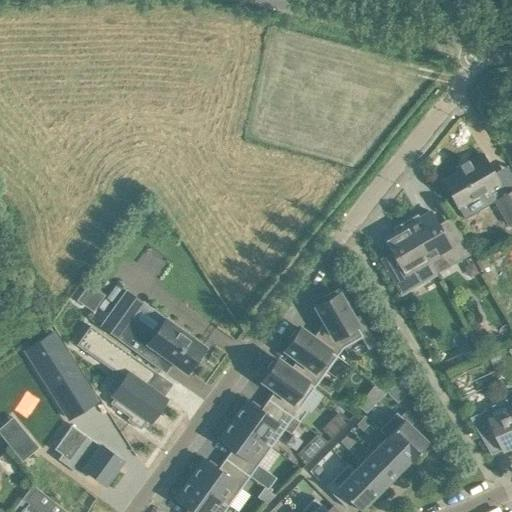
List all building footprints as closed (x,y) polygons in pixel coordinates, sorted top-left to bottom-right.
[(442,179),(459,209),(501,184),(482,153),(457,168),(458,170),(442,179)] [(511,189),(494,200),(508,224),(511,222),(511,189)] [(405,221),(428,260),(439,253),(451,265),(471,253),(456,227),(444,234),(431,211),(420,218),(417,213),(405,221)] [(416,266),(428,260),(405,221),(392,228),(395,232),(384,238),(397,261),(385,268),(400,294),(421,282),(416,266)] [(325,321),(313,337),(333,352),(332,353),(337,356),(343,347),(363,336),(369,332),(359,314),(352,318),(344,304),(347,302),(339,287),(322,297),(324,300),(316,305),(325,321)] [(126,290),(100,326),(165,373),(166,372),(160,367),(167,357),(187,371),(191,364),(195,366),(202,355),(199,353),(204,346),(165,318),(152,336),(129,320),(142,302),(126,290)] [(158,373),(90,325),(76,344),(123,377),(111,394),(114,396),(110,402),(129,416),(127,419),(140,429),(147,419),(151,422),(167,399),(148,386),(158,373)] [(289,337),(291,338),(285,348),(298,358),(290,368),(310,383),(309,384),(314,387),(337,356),(332,353),(333,352),(313,337),(299,328),(297,331),(294,329),(289,337)] [(52,331),(24,348),(69,418),(97,400),(52,331)] [(470,348),(444,359),(445,360),(448,367),(478,354),(475,347),(471,349),(470,348)] [(274,362),(272,360),(267,367),(269,369),(262,379),(275,389),(268,398),(293,416),(293,417),(299,421),(307,410),(301,405),(314,387),(309,384),(310,383),(290,368),(277,359),(274,362)] [(375,404),(387,392),(375,384),(365,397),(375,404)] [(247,399),(233,418),(271,446),(284,428),(290,433),(299,421),(293,417),(293,416),(268,398),(261,409),(247,399)] [(486,410),(471,417),(486,442),(486,443),(487,442),(486,442),(484,438),(497,433),(505,450),(511,447),(511,409),(508,400),(507,398),(486,408),(486,410)] [(427,442),(410,425),(416,420),(406,410),(400,416),(396,411),(379,429),(387,437),(388,436),(410,458),(409,459),(410,460),(427,442)] [(363,430),(372,421),(365,415),(356,424),(363,430)] [(271,446),(233,418),(219,438),(232,448),(225,458),(250,475),(271,446)] [(337,432),(328,423),(322,429),(331,438),(337,432)] [(101,445),(86,435),(71,424),(54,448),(69,459),(67,462),(81,473),(85,469),(105,483),(122,460),(101,445)] [(347,449),(356,441),(348,433),(340,440),(347,449)] [(317,451),(327,441),(320,434),(310,444),(317,451)] [(388,436),(387,437),(371,453),(393,475),(409,459),(410,458),(388,436)] [(354,470),(376,492),(393,475),(371,453),(355,470),(354,470)] [(250,475),(225,458),(218,468),(204,458),(190,477),(228,505),(250,475)] [(70,494),(80,482),(56,463),(46,475),(70,494)] [(330,480),(325,486),(347,507),(352,502),(360,509),(376,492),(354,470),(355,470),(348,463),(330,480)] [(190,477),(176,497),(189,507),(185,511),(223,511),(228,505),(190,477)] [(67,511),(32,485),(11,511),(67,511)] [(267,504),(275,495),(264,486),(257,496),(267,504)] [(314,497),(299,511),(340,511),(332,504),(327,510),(314,497)]
